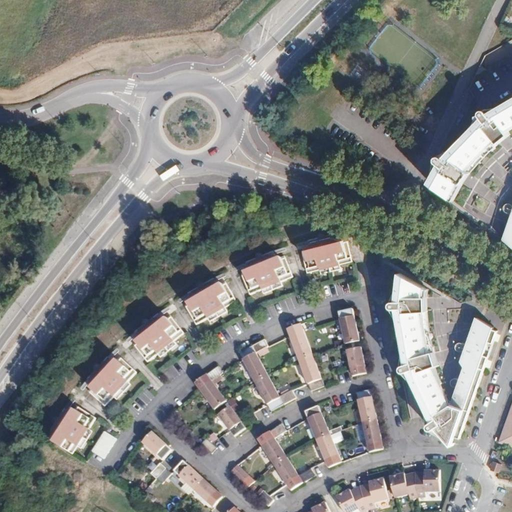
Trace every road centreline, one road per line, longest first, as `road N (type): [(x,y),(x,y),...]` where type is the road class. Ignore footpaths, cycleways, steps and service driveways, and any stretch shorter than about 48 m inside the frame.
road 1 (primary): [(0,381),(137,207),(190,154)]
road 2 (primary): [(0,376),(147,190),(184,163)]
road 3 (primary): [(149,132),(109,208),(0,347)]
road 4 (primary): [(151,132),(127,182),(0,343)]
road 5 (residential): [(502,0),(389,216)]
road 6 (tertiary): [(196,164),(366,204)]
road 7 (primary): [(233,123),(261,82),(343,0)]
road 8 (tertiary): [(366,204),(266,162),(232,129)]
road 9 (tertiary): [(511,284),(389,216)]
road 10 (primary): [(314,0),(246,66),(207,84)]
